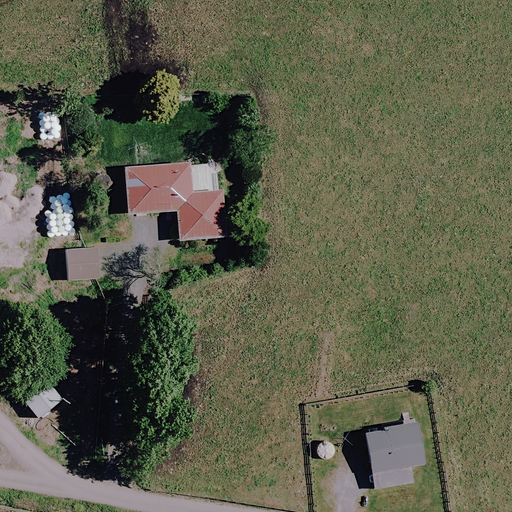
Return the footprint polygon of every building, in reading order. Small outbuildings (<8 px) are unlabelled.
[(195,193),(194,165),(127,169),(130,216),(178,213),(179,242),(228,239),(226,191),(195,193)] [(102,281),(102,250),(68,250),(69,281),(102,281)] [(0,354),(11,337),(0,330),(0,354)] [(64,400),(37,366),(9,387),(37,422),(64,400)] [(424,466),(419,423),(367,430),(375,490),(414,485),(412,467),(424,466)] [(336,443),(320,442),(319,459),(335,460),(336,443)]
